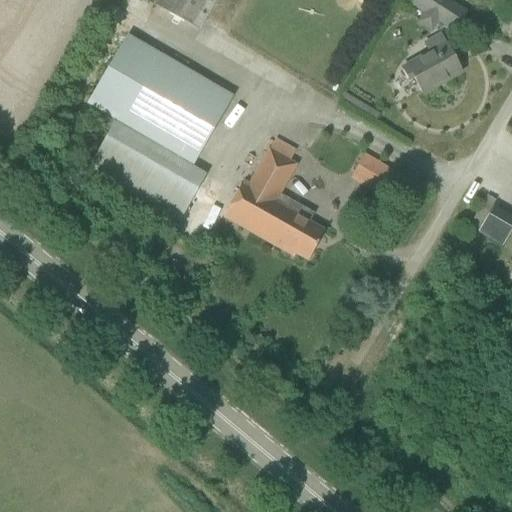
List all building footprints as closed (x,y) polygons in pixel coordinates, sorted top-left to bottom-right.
[(155,0),(153,6),(203,34),(209,24),(203,21),(215,0),(155,0)] [(280,0),(218,0),(206,20),(227,32),(223,40),(249,55),(280,0)] [(350,0),(302,0),(264,67),(300,88),(350,0)] [(444,0),(412,0),(409,4),(423,13),(438,22),(454,32),(465,14),(444,0)] [(399,7),(395,14),(401,18),(405,11),(399,7)] [(192,167),(233,97),(128,35),(86,106),(192,167)] [(423,44),(429,56),(403,70),(408,80),(413,77),(423,95),(461,74),(439,35),(423,44)] [(180,222),(206,177),(192,168),(113,126),(88,172),(180,222)] [(234,200),(224,217),(293,258),(295,253),(308,261),(323,232),(309,223),(314,215),(289,200),(285,206),(276,201),(296,166),(289,162),(295,152),(275,141),(269,151),(249,185),(244,182),(234,200)] [(404,179),(369,158),(364,155),(351,178),(355,181),(355,180),(390,202),(404,179)]
